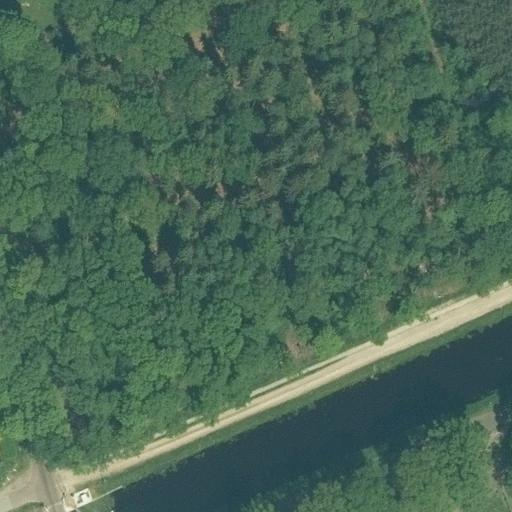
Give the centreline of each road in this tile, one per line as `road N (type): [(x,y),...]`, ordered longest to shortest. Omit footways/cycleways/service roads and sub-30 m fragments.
road 1 (track): [(45,485),(67,490),(511,297)]
road 2 (tertiary): [(293,511),(511,416)]
road 3 (unclassified): [(45,485),(0,320)]
